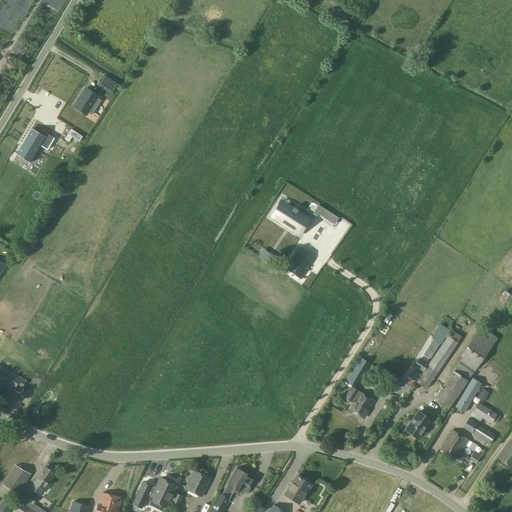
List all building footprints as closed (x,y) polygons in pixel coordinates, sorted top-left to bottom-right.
[(117,84),(104,76),(98,85),(111,94),(117,84)] [(100,96),(87,88),(76,104),(88,112),(90,109),(92,111),(100,99),(98,98),(100,96)] [(43,136),(32,129),(16,154),(30,163),(40,146),(47,150),(54,138),(45,133),(43,136)] [(71,129),(65,139),(69,141),(72,136),(79,141),(82,136),(71,129)] [(281,199),(269,217),(300,237),(311,219),(311,218),(298,210),(293,207),(281,199)] [(318,205),(314,212),(334,225),(338,218),(318,205)] [(301,279),(315,258),(299,248),(285,268),(301,279)] [(511,295),(504,291),(497,301),(507,308),(511,300),(511,295)] [(439,325),(432,337),(432,340),(440,345),(449,331),(439,325)] [(462,358),(433,400),(447,411),(497,339),(480,327),(460,357),(462,358)] [(452,332),(417,383),(425,389),(461,337),(452,332)] [(433,341),(425,355),(430,358),(439,345),(433,341)] [(356,382),(368,362),(360,357),(345,382),(352,387),(356,381),(356,382)] [(420,359),(415,366),(422,370),(427,364),(420,359)] [(0,372),(0,378),(5,382),(8,379),(16,384),(18,382),(23,385),(25,382),(3,368),(0,372)] [(406,378),(400,388),(407,393),(414,383),(406,378)] [(464,412),(481,384),(472,379),(455,407),(464,412)] [(371,406),(374,401),(351,388),(346,398),(353,402),(349,409),(352,411),(364,418),(368,411),(366,410),(369,404),(371,406)] [(483,389),(478,395),(485,399),(489,393),(483,389)] [(493,425),(498,416),(480,404),(475,413),(493,425)] [(425,434),(433,422),(418,412),(405,431),(418,439),(422,433),(425,434)] [(489,444),(494,436),(470,421),(465,429),(489,444)] [(319,427),(315,432),(320,436),(324,431),(319,427)] [(460,462),(464,455),(461,454),(469,441),(451,430),(440,449),(460,462)] [(511,440),(498,458),(511,468),(511,466),(511,440)] [(475,464),(480,457),(475,453),(470,459),(475,464)] [(17,493),(29,474),(16,465),(4,485),(17,493)] [(48,483),(54,473),(45,467),(34,482),(32,480),(28,486),(39,494),(43,489),(45,490),(50,484),(48,483)] [(210,511),(222,511),(229,499),(235,488),(241,491),(247,494),(251,486),(255,479),(249,475),(236,468),(222,495),(221,494),(210,511)] [(201,497),(210,479),(194,471),(185,489),(201,497)] [(299,504),(311,486),(296,476),(284,494),(299,504)] [(167,509),(179,485),(161,477),(156,488),(144,482),(133,504),(143,509),(149,496),(151,498),(150,501),(167,509)] [(118,511),(119,510),(123,497),(101,492),(95,511),(118,511)] [(179,505),(184,496),(178,493),(174,502),(179,505)] [(35,503),(37,499),(30,495),(28,499),(35,503)] [(0,510),(2,511),(8,511),(16,502),(8,497),(0,507),(0,510)] [(28,499),(24,504),(35,511),(47,511),(48,511),(35,503),(28,499)] [(16,511),(35,511),(24,504),(22,502),(16,511)] [(87,511),(89,507),(73,502),(70,511),(87,511)]
